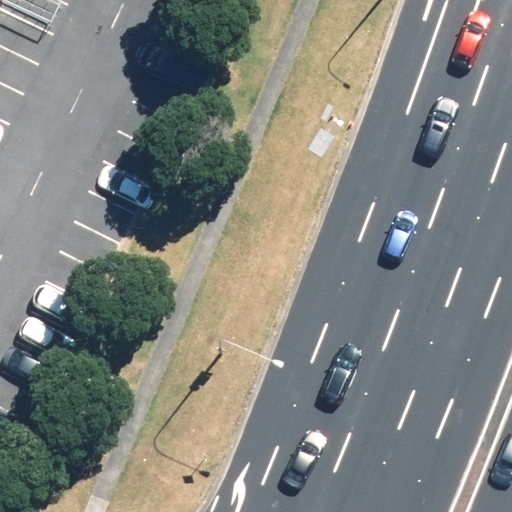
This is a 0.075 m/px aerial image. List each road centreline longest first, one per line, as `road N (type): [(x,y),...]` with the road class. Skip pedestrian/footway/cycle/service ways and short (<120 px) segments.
road 1 (primary): [(343,511),(472,127)]
road 2 (primary): [(472,127),(507,0)]
road 3 (primary): [(472,127),(488,0)]
